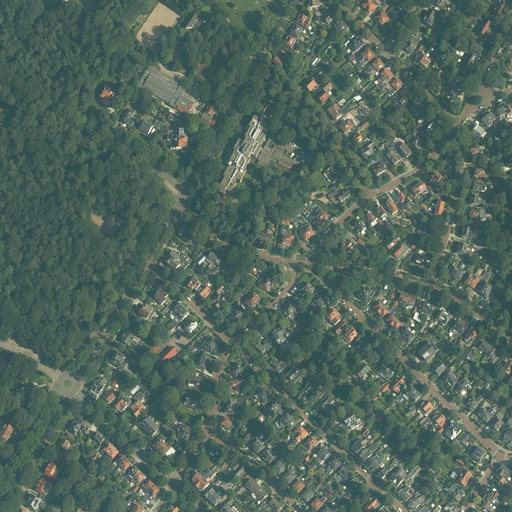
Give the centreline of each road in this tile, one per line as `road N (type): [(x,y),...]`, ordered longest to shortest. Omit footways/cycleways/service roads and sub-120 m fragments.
road 1 (residential): [(500,456),(326,282)]
road 2 (residential): [(375,484),(233,345)]
road 3 (residential): [(369,196),(311,117),(258,63)]
road 4 (secondary): [(146,163),(0,75)]
road 5 (residential): [(429,287),(461,166),(453,128)]
road 6 (secondary): [(2,511),(74,390)]
road 7 (track): [(127,313),(86,287),(0,255)]
road 8 (residential): [(173,486),(74,390)]
road 9 (residential): [(294,262),(241,253),(176,208)]
road 10 (residential): [(302,511),(249,459),(205,432)]
road 11 (secondary): [(61,379),(0,485)]
road 12 (tertiary): [(194,179),(253,73)]
road 13 (residential): [(233,345),(145,263)]
